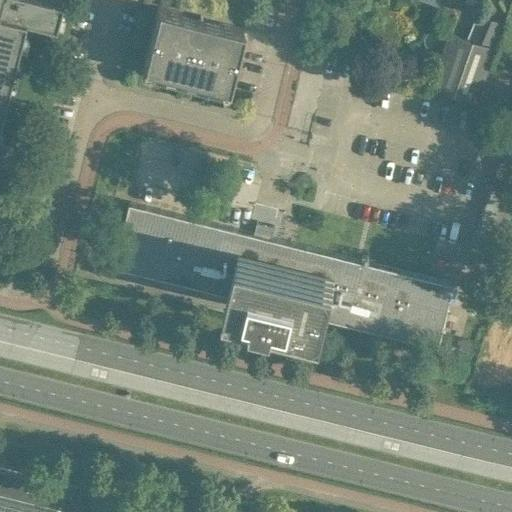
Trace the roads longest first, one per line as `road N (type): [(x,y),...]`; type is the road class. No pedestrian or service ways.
road 1 (primary): [(0,383),(511,508)]
road 2 (primary): [(511,454),(0,329)]
road 3 (residential): [(93,89),(246,130),(266,90),(284,0)]
road 4 (residential): [(93,89),(44,248),(65,262)]
